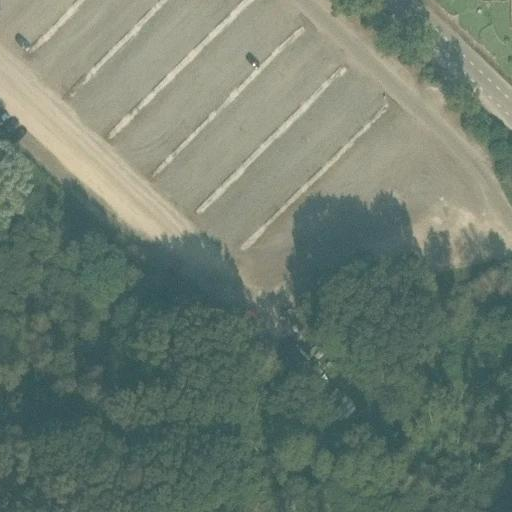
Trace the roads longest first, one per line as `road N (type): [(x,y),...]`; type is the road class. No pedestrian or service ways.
road 1 (unclassified): [(297,0),(471,163),(511,233)]
road 2 (unclassified): [(511,110),(395,0)]
